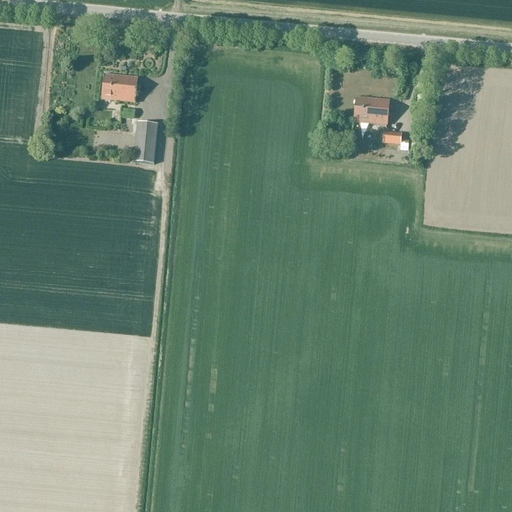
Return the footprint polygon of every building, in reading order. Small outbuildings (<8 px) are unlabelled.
[(105,76),(103,100),(136,103),(138,79),(105,76)] [(354,123),(389,126),(391,102),(357,99),(354,123)] [(135,118),(135,110),(122,109),(122,117),(135,118)] [(154,166),(159,126),(138,123),(133,163),(154,166)] [(402,134),(385,132),(384,143),(401,145),(402,134)]
